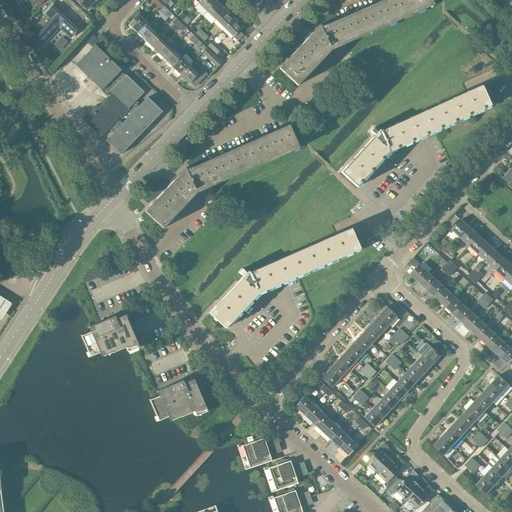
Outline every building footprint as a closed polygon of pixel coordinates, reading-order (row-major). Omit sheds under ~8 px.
[(46,15),(35,27),(38,30),(35,34),(44,43),(60,27),(71,37),(80,28),(56,5),(61,0),(48,0),(40,9),(44,13),(45,14),(46,15)] [(95,1),(93,0),(75,0),(86,10),(95,1)] [(159,10),(163,6),(157,0),(152,0),(151,2),(159,10)] [(201,0),(199,3),(207,11),(217,1),(216,0),(201,0)] [(307,39),(279,69),(297,86),(331,51),(433,6),(430,0),(383,0),(320,28),(319,25),(306,39),(307,39)] [(207,11),(216,19),(226,9),(217,1),(207,11)] [(163,6),(159,10),(163,14),(167,10),(163,6)] [(216,19),(224,28),(234,17),(226,9),(216,19)] [(182,20),(186,16),(182,11),(178,16),(182,20)] [(137,33),(147,22),(138,14),(128,24),(137,33)] [(191,20),(186,16),(182,20),(187,25),(191,20)] [(234,17),(224,28),(233,36),(238,41),(244,34),(240,29),(243,26),(234,17)] [(176,27),(180,23),(176,18),(171,23),(176,27)] [(137,33),(146,41),(156,31),(147,22),(137,33)] [(185,27),(180,23),(176,27),(180,31),(185,27)] [(199,37),(203,32),(199,28),(195,33),(199,37)] [(164,39),(156,31),(146,41),(154,49),(164,39)] [(208,37),(203,32),(199,37),(204,41),(208,37)] [(193,43),(197,39),(193,35),(189,39),(193,43)] [(154,49),(163,58),(173,47),(164,39),(154,49)] [(202,44),(197,39),(193,43),(198,48),(202,44)] [(216,54),(217,54),(222,49),(213,40),(207,46),(216,54)] [(95,44),(76,65),(75,65),(106,94),(108,96),(98,106),(96,104),(82,119),(101,136),(109,128),(113,132),(106,139),(121,154),(162,111),(147,96),(140,104),(136,100),(144,91),(95,44)] [(163,58),(172,66),(182,55),(173,47),(163,58)] [(207,48),(203,53),(211,61),(215,57),(211,52),(207,48)] [(172,66),(180,74),(190,64),(182,55),(172,66)] [(191,64),(181,75),(189,83),(190,83),(194,87),(206,74),(193,62),(191,64)] [(375,134),(340,173),(357,188),(389,152),(490,107),(480,86),(375,134)] [(172,181),(144,211),(162,228),(196,193),(298,148),(288,125),(186,170),(184,168),(171,181),(172,181)] [(511,169),(503,178),(511,185),(511,169)] [(451,219),(446,225),(450,228),(455,223),(451,219)] [(461,238),(471,227),(462,219),(452,230),(461,238)] [(480,235),(471,227),(461,238),(470,246),(480,235)] [(241,278),(208,313),(224,328),(257,293),(359,249),(350,228),(249,272),(247,271),(246,272),(241,268),(238,271),(242,276),(240,278),(241,278)] [(470,246),(478,254),(489,243),(480,235),(470,246)] [(443,238),(435,247),(440,251),(448,243),(443,238)] [(497,251),(489,243),(478,254),(487,262),(497,251)] [(487,262),(496,271),(506,260),(497,251),(487,262)] [(442,258),(438,262),(443,267),(442,269),(446,272),(449,268),(445,265),(448,262),(442,257),(442,258)] [(460,257),(456,261),(460,265),(464,260),(460,257)] [(511,271),(511,264),(506,260),(496,271),(505,279),(511,271)] [(420,283),(430,272),(420,264),(411,274),(420,283)] [(453,264),(449,268),(454,272),(455,270),(458,268),(453,264)] [(476,267),(471,272),(475,275),(480,271),(476,267)] [(480,271),(475,275),(479,279),(484,274),(480,271)] [(420,283),(429,291),(438,280),(430,272),(420,283)] [(475,275),(471,280),(475,284),(478,281),(479,279),(475,275)] [(464,277),(459,282),(464,287),(469,282),(464,277)] [(429,291),(438,299),(447,288),(438,280),(429,291)] [(438,299),(446,307),(456,296),(447,288),(438,299)] [(0,319),(10,303),(0,296),(0,319)] [(446,307),(455,315),(465,304),(456,296),(446,307)] [(489,296),(485,301),(489,304),(493,300),(489,296)] [(485,301),(481,305),(485,309),(489,304),(485,301)] [(455,315),(464,323),(474,313),(465,304),(455,315)] [(386,307),(378,316),(389,326),(397,317),(386,307)] [(500,312),(495,318),(499,321),(504,315),(500,312)] [(464,323),(473,331),(483,321),(474,313),(464,323)] [(114,316),(92,326),(88,327),(89,328),(90,327),(91,331),(81,335),(80,335),(89,357),(102,352),(137,345),(138,348),(139,347),(125,315),(114,319),(113,318),(114,317),(114,316)] [(378,316),(369,325),(380,335),(389,326),(378,316)] [(473,331),(482,339),(491,329),(483,321),(473,331)] [(369,325),(361,333),(372,343),(380,335),(369,325)] [(396,333),(404,341),(408,337),(400,329),(396,333)] [(482,339),(491,347),(500,337),(491,329),(482,339)] [(361,333),(353,342),(364,352),(372,343),(361,333)] [(404,341),(396,333),(392,337),(401,345),(404,341)] [(491,347),(499,356),(509,345),(500,337),(491,347)] [(353,342),(345,351),(356,361),(364,352),(353,342)] [(511,360),(511,347),(509,345),(499,356),(509,364),(511,360)] [(421,355),(431,365),(440,356),(429,346),(421,355)] [(345,351),(337,360),(348,370),(356,361),(345,351)] [(392,354),(388,358),(397,366),(401,362),(394,356),(392,354)] [(421,355),(412,364),(423,374),(431,365),(421,355)] [(397,366),(388,358),(385,362),(394,370),(397,366)] [(337,360),(329,368),(340,379),(348,370),(337,360)] [(367,363),(363,368),(372,376),(376,372),(367,363)] [(412,364),(404,373),(415,383),(423,374),(412,364)] [(340,379),(329,368),(320,378),(331,388),(340,379)] [(368,380),(372,376),(363,368),(359,372),(366,377),(368,380)] [(404,373),(396,381),(407,391),(415,383),(404,373)] [(499,375),(490,384),(501,394),(510,385),(499,375)] [(150,399),(149,399),(158,421),(170,416),(205,409),(206,412),(207,411),(193,379),(182,383),(181,382),(183,381),(182,380),(157,391),(157,392),(158,391),(160,395),(150,399)] [(396,381),(388,390),(399,400),(407,391),(396,381)] [(490,384),(482,393),(493,403),(501,394),(490,384)] [(323,393),(327,388),(323,385),(319,389),(323,393)] [(332,393),(327,388),(323,393),(328,397),(332,393)] [(360,389),(356,393),(365,401),(369,398),(362,391),(360,389)] [(388,390),(380,399),(391,409),(399,400),(388,390)] [(365,401),(356,393),(352,397),(354,399),(361,406),(365,401)] [(482,393),(474,402),(485,412),(493,403),(482,393)] [(303,415),(313,404),(304,396),(294,407),(303,415)] [(380,399),(372,408),(383,418),(391,409),(380,399)] [(341,409),(345,404),(341,400),(336,405),(341,409)] [(474,402),(466,410),(477,421),(485,412),(474,402)] [(303,415),(312,423),(322,412),(313,404),(303,415)] [(350,409),(345,404),(341,409),(346,413),(350,409)] [(383,418),(372,408),(364,417),(374,427),(383,418)] [(466,410),(458,419),(469,429),(477,421),(466,410)] [(312,423),(320,431),(331,420),(322,412),(312,423)] [(355,422),(359,425),(363,421),(359,417),(355,422)] [(458,419),(450,428),(461,438),(469,429),(458,419)] [(320,431),(329,439),(339,428),(331,420),(320,431)] [(363,421),(359,425),(363,430),(368,425),(363,421)] [(505,422),(501,427),(505,431),(509,426),(507,425),(505,422)] [(329,439),(338,447),(348,437),(339,428),(329,439)] [(450,428),(442,437),(453,447),(461,438),(450,428)] [(479,431),(476,436),(480,440),(484,436),(479,431)] [(476,436),(472,440),(476,444),(480,440),(476,436)] [(484,436),(480,440),(485,444),(488,440),(486,438),(484,436)] [(348,437),(338,447),(347,456),(357,445),(348,437)] [(453,447),(442,437),(433,446),(444,456),(453,447)] [(246,457),(270,448),(269,445),(266,445),(264,438),(242,445),(246,457)] [(480,440),(476,444),(478,445),(481,448),(485,444),(480,440)] [(376,472),(389,457),(383,452),(388,447),(383,442),(371,455),(367,451),(357,462),(361,466),(365,462),(376,472)] [(270,448),(246,457),(249,468),(271,460),(269,453),(271,452),(270,448)] [(511,453),(508,450),(500,458),(511,468),(511,466),(511,453)] [(376,472),(385,481),(387,482),(387,489),(396,479),(395,471),(404,462),(399,457),(395,462),(389,457),(376,472)] [(500,458),(492,467),(503,477),(511,468),(500,458)] [(272,479),(296,471),(295,467),(293,468),(290,460),(283,463),(282,459),(271,463),(272,466),(268,468),(272,479)] [(469,461),(465,466),(467,467),(469,470),(473,465),(469,461)] [(473,465),(469,470),(473,474),(477,469),(473,465)] [(492,467),(484,476),(495,486),(503,477),(492,467)] [(395,490),(405,499),(419,485),(413,479),(417,474),(413,470),(401,483),(396,479),(387,489),(391,494),(395,490)] [(296,471),(272,479),(276,490),(298,483),(295,475),(297,474),(296,471)] [(495,486),(484,476),(476,485),(486,495),(495,486)] [(419,485),(405,499),(407,501),(404,503),(405,505),(408,508),(410,508),(412,506),(415,508),(433,488),(429,485),(424,490),(419,485)] [(295,490),(285,494),(283,489),(276,491),(277,496),(273,498),(277,509),(301,500),(300,497),(297,498),(295,490)] [(456,511),(437,494),(420,511),(456,511)] [(301,500),(277,509),(277,511),(302,511),(300,505),(302,504),(301,500)]
